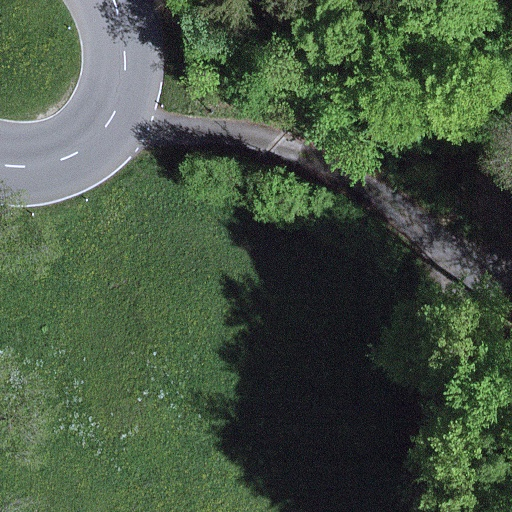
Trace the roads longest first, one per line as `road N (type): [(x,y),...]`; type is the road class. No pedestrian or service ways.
road 1 (track): [(103,132),(234,135),(403,182),(453,242),(466,370),(437,511)]
road 2 (secondary): [(111,0),(123,68),(103,132),(70,156),(0,165)]
